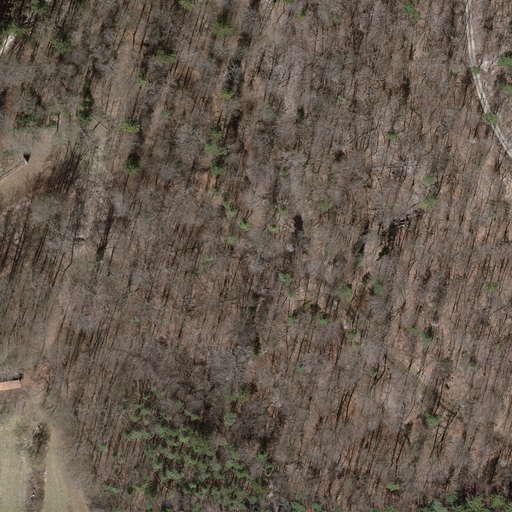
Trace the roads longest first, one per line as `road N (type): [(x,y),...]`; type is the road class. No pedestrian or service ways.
road 1 (track): [(264,0),(283,111),(278,162),(333,285),(420,387),(511,441)]
road 2 (track): [(23,511),(91,141),(157,0)]
road 3 (track): [(511,142),(492,107),(475,0)]
